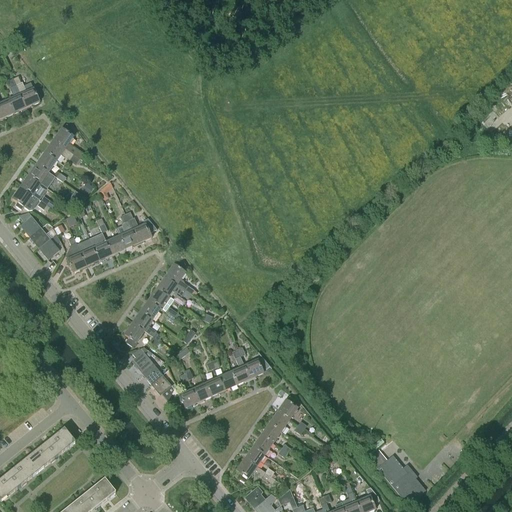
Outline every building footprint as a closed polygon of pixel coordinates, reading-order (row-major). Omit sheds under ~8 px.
[(21,84),(18,78),(13,80),(16,87),(21,84)] [(16,87),(13,80),(8,83),(10,89),(16,87)] [(21,84),(16,87),(26,110),(39,104),(33,90),(26,94),(22,84),(21,84)] [(9,90),(13,99),(7,102),(13,115),(26,110),(16,87),(10,89),(9,90)] [(0,104),(0,121),(13,115),(7,102),(0,105),(0,104)] [(53,142),(69,153),(72,149),(69,146),(75,137),(66,126),(61,131),(61,130),(53,142)] [(69,153),(53,142),(45,154),(57,162),(61,156),(69,162),(70,161),(76,166),(79,161),(74,157),(69,153)] [(76,152),(74,157),(79,161),(82,156),(76,152)] [(57,162),(45,154),(36,166),(48,174),(57,162)] [(53,177),(48,174),(36,166),(28,177),(40,186),(47,190),(55,179),(53,177)] [(66,179),(57,173),(53,177),(55,179),(63,184),(66,179)] [(28,177),(20,189),(32,197),(40,186),(28,177)] [(83,193),(88,196),(93,189),(88,185),(83,193)] [(20,189),(12,201),(17,204),(14,207),(21,212),(24,209),(32,197),(20,189)] [(75,193),(68,204),(75,209),(86,200),(75,193)] [(43,198),(40,203),(47,207),(51,211),(55,206),(50,203),(43,198)] [(43,212),(47,207),(40,203),(37,208),(43,212)] [(29,239),(41,230),(31,218),(28,215),(19,218),(24,224),(20,228),(29,239)] [(74,217),(66,221),(69,229),(77,225),(74,217)] [(134,220),(128,223),(138,246),(151,240),(149,235),(157,232),(148,221),(143,223),(145,227),(138,229),(134,220)] [(138,246),(128,223),(121,226),(125,235),(119,238),(125,251),(138,246)] [(53,230),(57,237),(64,233),(61,226),(53,230)] [(99,228),(102,235),(107,232),(104,226),(99,228)] [(41,230),(29,239),(38,251),(50,241),(41,230)] [(125,251),(119,238),(106,244),(112,257),(125,251)] [(76,246),(73,239),(68,241),(71,248),(69,249),(70,251),(66,259),(73,275),(86,269),(80,255),(76,246)] [(50,241),(38,251),(48,262),(59,252),(50,241)] [(112,257),(106,244),(93,250),(99,263),(112,257)] [(93,250),(80,255),(86,269),(99,263),(93,250)] [(173,266),(165,278),(177,287),(177,286),(185,275),(185,274),(186,273),(186,271),(185,269),(184,267),(183,266),(181,266),(180,265),(178,266),(176,266),(175,268),(173,266)] [(177,287),(165,278),(157,290),(169,298),(173,292),(181,298),(182,297),(188,301),(191,297),(185,292),(177,286),(177,287)] [(185,292),(191,297),(194,292),(188,288),(185,292)] [(157,290),(148,301),(160,310),(165,313),(165,314),(168,316),(174,320),(174,321),(178,323),(182,319),(168,309),(174,302),(169,298),(157,290)] [(148,301),(140,313),(152,321),(160,310),(148,301)] [(140,313),(132,325),(144,333),(152,338),(159,343),(162,339),(156,334),(156,333),(148,328),(152,321),(140,313)] [(174,320),(168,316),(165,320),(171,325),(174,321),(174,320)] [(144,333),(132,325),(124,336),(129,340),(126,345),(132,349),(144,333)] [(152,338),(149,343),(155,348),(159,343),(152,338)] [(242,349),(237,352),(240,359),(245,356),(242,349)] [(141,375),(153,365),(140,350),(132,355),(136,360),(132,364),(141,375)] [(239,370),(231,374),(237,387),(250,381),(244,368),(240,359),(237,352),(232,354),(239,370)] [(211,363),(214,370),(219,368),(216,361),(211,363)] [(257,362),(244,368),(250,381),(263,375),(257,362)] [(214,370),(211,363),(206,366),(209,373),(214,370)] [(162,376),(153,365),(141,375),(150,386),(162,376)] [(185,375),(188,382),(193,380),(188,368),(183,370),(185,375)] [(237,387),(231,374),(218,379),(224,393),(237,387)] [(188,382),(185,375),(179,377),(183,384),(188,382)] [(171,388),(162,376),(150,386),(160,398),(162,396),(171,388)] [(218,379),(205,385),(211,399),(224,393),(218,379)] [(175,385),(171,388),(162,396),(168,404),(172,396),(176,390),(176,389),(175,385)] [(211,399),(205,385),(192,391),(198,405),(211,399)] [(198,405),(192,391),(179,397),(179,398),(173,401),(173,403),(174,406),(175,406),(173,409),(177,411),(177,410),(177,411),(178,411),(179,412),(183,410),(183,409),(184,408),(185,410),(198,405)] [(289,422),(297,410),(293,407),(295,403),(289,398),(286,402),(285,402),(277,414),(289,422)] [(277,414),(269,425),(281,434),(289,422),(277,414)] [(300,423),(297,428),(303,432),(306,428),(300,423)] [(281,434),(269,425),(261,437),(273,445),(281,434)] [(303,432),(297,428),(294,433),(300,437),(303,432)] [(27,460),(38,474),(75,444),(64,430),(27,460)] [(273,445),(261,437),(253,448),(265,457),(273,445)] [(334,447),(329,443),(326,448),(331,452),(334,447)] [(284,446),(281,451),(287,455),(290,451),(284,446)] [(253,448),(245,460),(257,468),(265,457),(253,448)] [(287,455),(281,451),(278,455),(284,460),(287,455)] [(417,479),(407,467),(406,467),(407,467),(403,470),(393,458),(392,457),(387,462),(379,452),(369,460),(377,470),(407,507),(425,492),(415,480),(417,479)] [(329,470),(335,465),(331,459),(324,464),(329,470)] [(38,474),(27,460),(0,481),(0,503),(0,504),(38,474)] [(257,468),(245,460),(236,472),(241,476),(239,480),(245,484),(252,474),(261,480),(262,479),(272,486),(275,482),(271,479),(265,474),(257,468)] [(265,474),(271,479),(274,474),(268,470),(265,474)] [(104,481),(67,511),(68,511),(93,511),(115,494),(104,481)] [(349,501),(341,504),(344,511),(359,511),(356,503),(348,483),(343,486),(344,489),(347,496),(349,501)] [(253,511),(265,501),(261,496),(263,494),(258,488),(257,489),(244,499),(253,511)] [(368,498),(356,503),(359,511),(373,511),(375,511),(373,506),(380,503),(378,499),(370,490),(366,492),(368,498)] [(280,495),(282,503),(293,501),(291,493),(280,495)] [(326,505),(323,498),(322,498),(320,494),(316,496),(321,507),(326,505)] [(271,496),(265,501),(253,511),(254,511),(273,511),(270,507),(275,499),(271,496)] [(328,496),(323,498),(326,505),(331,503),(328,496)]
